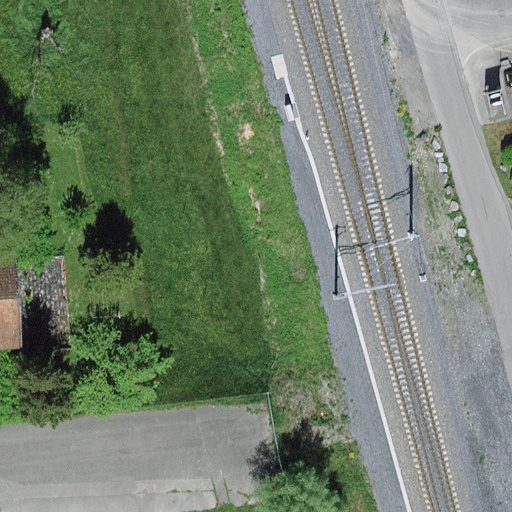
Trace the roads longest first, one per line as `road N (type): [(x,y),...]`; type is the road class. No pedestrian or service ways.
road 1 (unclassified): [(511,297),(422,0)]
road 2 (residential): [(190,460),(0,474)]
